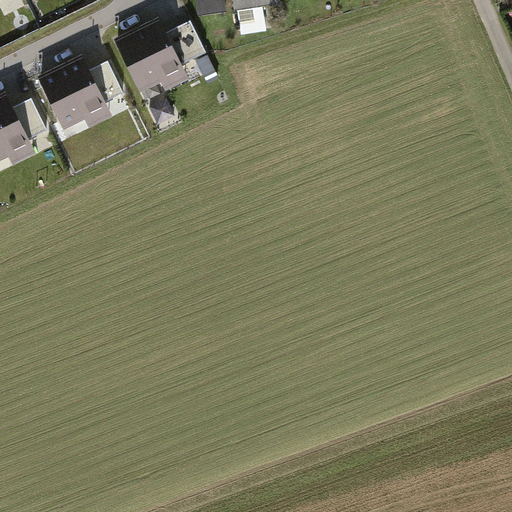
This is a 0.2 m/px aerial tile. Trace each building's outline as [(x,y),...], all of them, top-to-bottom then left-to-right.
[(201,0),(203,15),(230,11),(228,0),(201,0)] [(268,6),(282,4),(281,0),(238,0),(243,35),(271,31),(268,6)] [(154,19),(108,42),(132,91),(154,80),(159,91),(184,79),(154,19)] [(177,30),(188,82),(212,76),(201,24),(177,30)] [(79,54),(33,77),(57,126),(79,115),(85,127),(109,115),(79,54)] [(5,92),(0,94),(0,155),(5,153),(10,164),(35,152),(5,92)]
